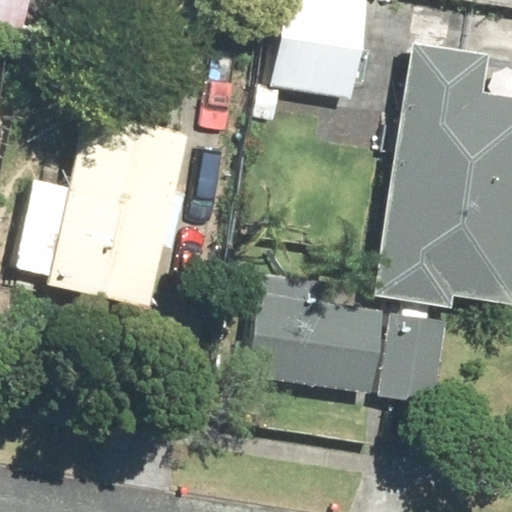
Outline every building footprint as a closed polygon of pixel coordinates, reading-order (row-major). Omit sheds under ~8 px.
[(0,0),(0,33),(11,35),(16,0),(0,0)] [(341,103),(356,3),(338,0),(274,0),(261,91),(341,103)] [(475,57),(398,45),(359,299),(435,311),(437,300),(501,309),(511,235),(511,102),(469,96),(475,57)] [(136,313),(175,138),(72,114),(55,189),(19,181),(0,262),(0,271),(35,279),(32,289),(136,313)] [(249,275),(233,378),(359,397),(372,314),(313,305),(316,285),(249,275)] [(436,325),(380,316),(367,399),(424,408),(436,325)]
